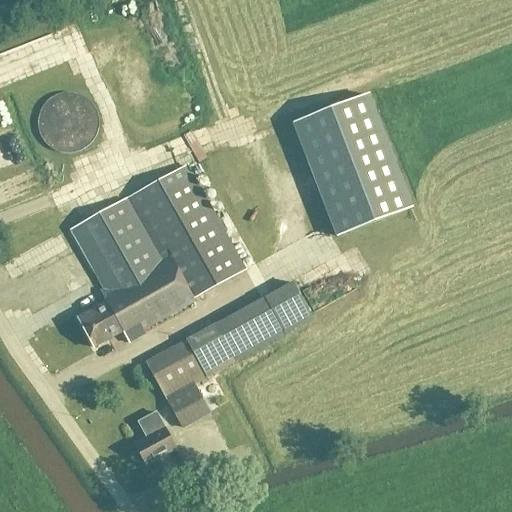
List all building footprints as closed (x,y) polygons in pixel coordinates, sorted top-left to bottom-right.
[(183,80),(149,84),(152,109),(186,105),(183,80)] [(97,131),(98,128),(98,125),(97,122),(97,119),(96,116),(95,113),(94,110),(92,107),(89,105),(87,102),(84,100),(81,98),(78,97),(74,96),(71,95),(68,95),(64,95),(61,95),(58,96),(56,97),(53,98),(51,100),(48,101),(46,103),(44,105),(42,108),(40,111),(39,114),(38,117),(37,121),(37,125),(37,128),(37,132),(38,135),(39,138),(41,141),(43,144),(45,146),(47,148),(49,150),(51,151),(54,153),(56,154),(59,155),(63,156),(66,156),(69,156),(73,155),(76,154),(80,153),(83,152),(86,150),(88,147),(91,145),(93,142),(94,139),(96,136),(97,133),(97,131)] [(336,239),(410,210),(367,98),(293,126),(336,239)] [(0,168),(21,159),(14,141),(0,147),(0,168)] [(306,245),(276,150),(254,157),(284,252),(306,245)] [(127,203),(71,234),(104,292),(101,294),(107,305),(78,321),(95,351),(123,334),(130,346),(136,342),(133,337),(134,337),(195,302),(193,299),(244,270),(191,178),(186,169),(127,203)] [(12,208),(39,198),(33,184),(7,194),(12,208)] [(57,243),(39,249),(43,262),(62,256),(57,243)] [(345,277),(324,278),(325,303),(347,302),(345,277)] [(186,343),(146,365),(166,402),(180,429),(208,413),(194,387),(206,380),(205,378),(186,343)] [(145,441),(135,447),(145,467),(175,450),(156,415),(137,425),(145,441)]
